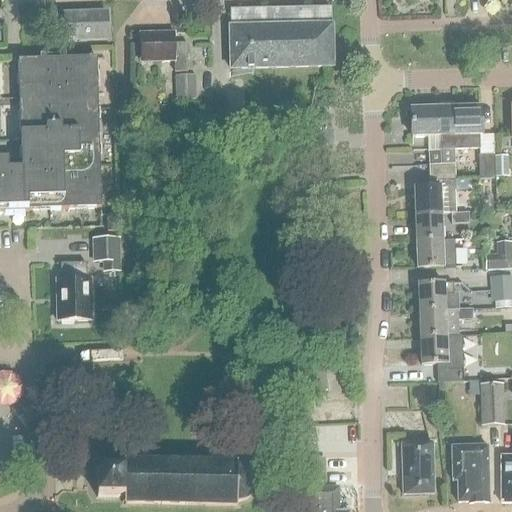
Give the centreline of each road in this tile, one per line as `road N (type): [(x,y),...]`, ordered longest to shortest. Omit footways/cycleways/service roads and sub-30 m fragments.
road 1 (residential): [(371,511),(368,398),(379,302),(370,82)]
road 2 (residential): [(26,511),(32,495),(22,351),(0,350)]
road 3 (residential): [(511,22),(367,27)]
road 4 (residential): [(370,82),(511,77)]
